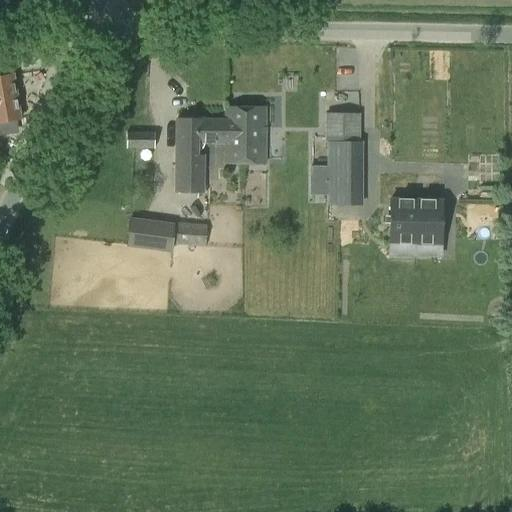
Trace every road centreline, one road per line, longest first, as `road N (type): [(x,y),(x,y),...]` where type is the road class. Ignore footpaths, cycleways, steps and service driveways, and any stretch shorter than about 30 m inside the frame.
road 1 (unclassified): [(107,32),(511,38)]
road 2 (unclassified): [(0,251),(107,32)]
